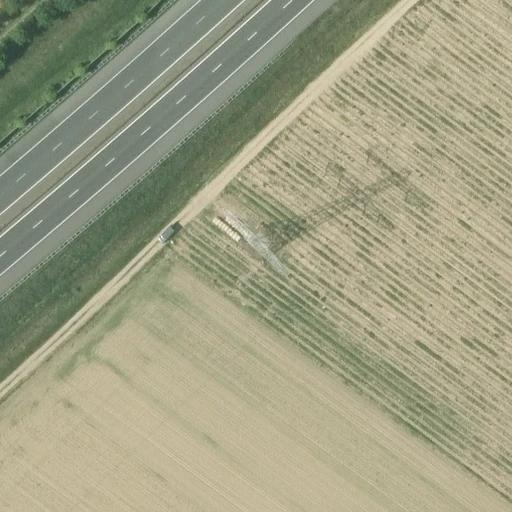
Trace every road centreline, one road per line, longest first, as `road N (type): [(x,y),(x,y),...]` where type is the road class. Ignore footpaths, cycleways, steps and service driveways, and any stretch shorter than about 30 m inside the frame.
road 1 (track): [(422,0),(0,391)]
road 2 (motorway): [(0,259),(292,0)]
road 3 (motorway): [(220,0),(0,193)]
